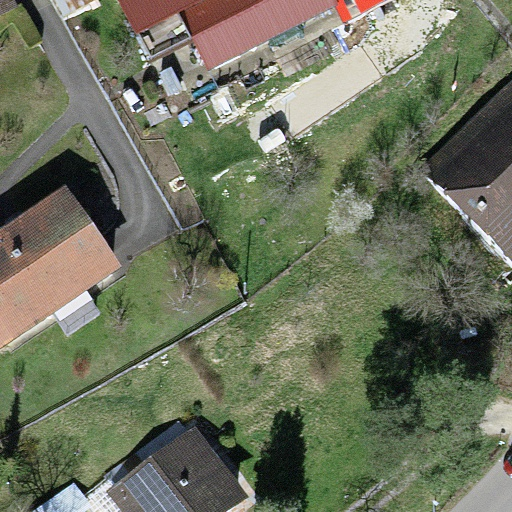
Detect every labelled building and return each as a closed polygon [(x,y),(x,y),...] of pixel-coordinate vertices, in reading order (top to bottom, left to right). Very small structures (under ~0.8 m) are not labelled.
[(16,0),(0,0),(0,9),(17,0),(16,0)] [(119,0),(136,33),(181,12),(203,0),(119,0)] [(339,0),(203,0),(181,12),(208,71),(340,0),(339,0)] [(339,0),(340,0),(349,18),(383,0),(339,0)] [(511,116),(449,173),(511,242),(511,116)] [(72,210),(0,251),(0,320),(3,319),(22,351),(121,294),(72,210)] [(197,423),(91,502),(98,511),(227,511),(250,495),(197,423)]
